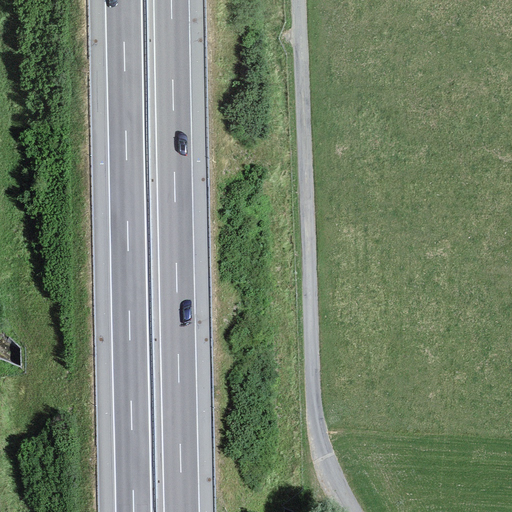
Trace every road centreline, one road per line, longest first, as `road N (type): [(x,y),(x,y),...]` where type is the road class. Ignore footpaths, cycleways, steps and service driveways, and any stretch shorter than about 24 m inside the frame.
road 1 (track): [(298,0),(316,422),(326,465),(351,511)]
road 2 (motorway): [(123,0),(133,511)]
road 3 (motorway): [(182,511),(172,0)]
